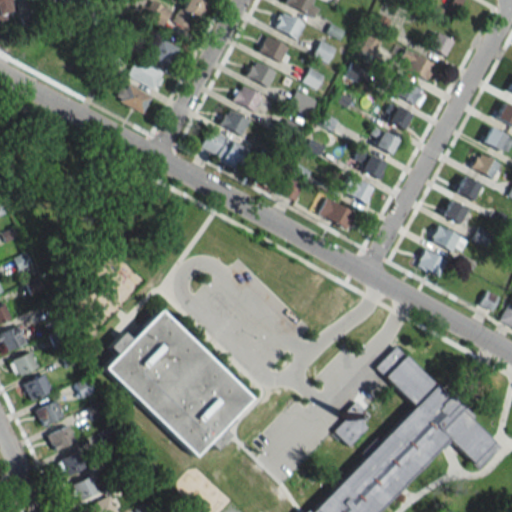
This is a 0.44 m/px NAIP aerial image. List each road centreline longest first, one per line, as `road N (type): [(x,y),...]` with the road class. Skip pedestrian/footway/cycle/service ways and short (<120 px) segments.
road 1 (residential): [(511,355),(0,75)]
road 2 (residential): [(362,274),(506,0)]
road 3 (residential): [(152,159),(238,0)]
